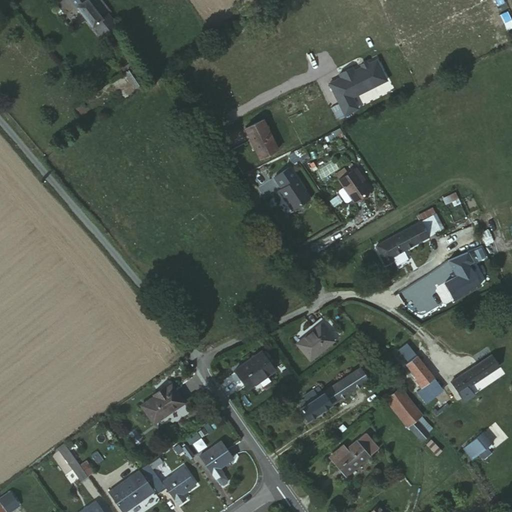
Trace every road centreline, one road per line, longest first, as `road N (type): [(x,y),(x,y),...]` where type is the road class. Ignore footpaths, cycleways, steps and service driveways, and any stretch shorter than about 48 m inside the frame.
road 1 (unclassified): [(194,363),(0,128)]
road 2 (unclassified): [(278,487),(194,363)]
road 3 (residential): [(317,298),(194,363)]
